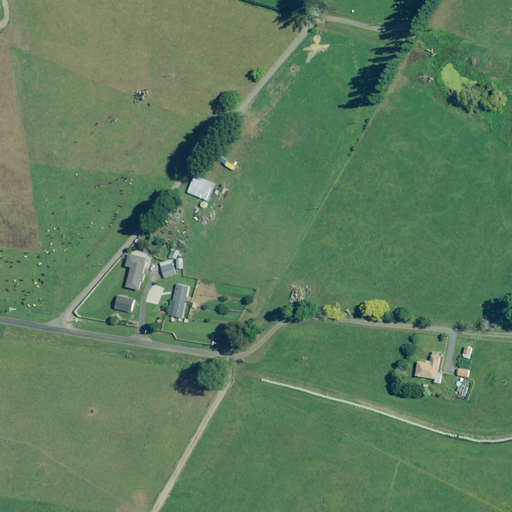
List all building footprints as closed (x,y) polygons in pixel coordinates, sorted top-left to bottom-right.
[(217,184),(197,175),(189,192),(209,201),(217,184)] [(149,258),(131,254),(128,266),(132,267),(128,287),(141,290),(149,258)] [(177,275),(173,259),(162,262),(166,278),(177,275)] [(184,318),(187,302),(191,303),(192,296),(188,296),(190,286),(178,284),(175,301),(172,300),(169,315),(184,318)] [(474,348),(466,347),(464,357),(472,359),(474,348)] [(443,356),(434,355),(432,363),(420,361),(417,376),(437,379),(437,382),(442,383),(444,373),(440,372),(443,356)] [(471,370),(461,368),(460,376),(470,377),(471,370)]
